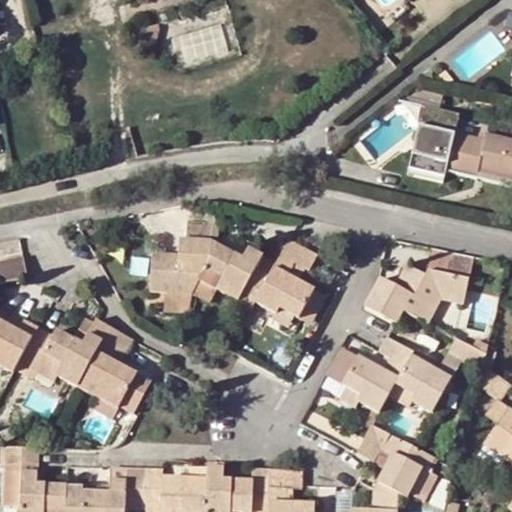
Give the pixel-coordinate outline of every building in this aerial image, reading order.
[(468,77),(507,48),(493,29),(454,58),(468,77)] [(142,42),(139,52),(153,56),(155,46),(142,42)] [(436,115),(435,123),(429,145),(428,153),(448,159),(445,173),(475,181),(477,175),(478,168),(511,175),(511,140),(484,134),(483,142),(454,135),(457,121),(436,115)] [(511,182),(511,175),(478,168),(477,175),(511,182)] [(164,298),(189,300),(198,282),(204,272),(217,248),(218,229),(187,228),(186,243),(179,243),(179,258),(150,258),(149,287),(162,289),(161,298),(164,298)] [(317,259),(289,243),(276,266),(268,280),(254,306),(275,318),(278,313),(293,321),(296,323),(314,293),(298,284),(287,278),(293,266),(305,272),(308,274),(317,259)] [(215,292),(250,312),(254,306),(268,280),(255,273),(262,259),(248,252),(243,261),(217,248),(204,272),(221,282),(215,292)] [(455,279),(459,256),(433,251),(429,273),(455,279)] [(268,280),(276,266),(262,259),(255,273),(268,280)] [(0,285),(27,280),(23,260),(0,264),(0,285)] [(298,284),(305,272),(293,266),(287,278),(298,284)] [(468,282),(455,279),(429,273),(426,278),(406,267),(398,281),(403,284),(399,291),(393,288),(380,281),(365,308),(396,325),(404,313),(429,326),(431,322),(442,302),(451,304),(463,307),(468,282)] [(204,272),(198,282),(215,292),(221,282),(204,272)] [(398,281),(393,288),(399,291),(403,284),(398,281)] [(148,297),(161,298),(162,289),(149,287),(148,297)] [(325,299),(314,293),(296,323),(308,329),(325,299)] [(164,298),(163,314),(187,315),(189,300),(164,298)] [(442,302),(431,322),(438,326),(451,304),(442,302)] [(278,313),(275,318),(272,323),(287,332),(293,321),(278,313)] [(21,326),(0,315),(0,323),(16,333),(21,326)] [(0,369),(12,376),(18,366),(38,329),(24,321),(21,326),(16,333),(0,323),(0,369)] [(125,336),(97,321),(88,336),(102,344),(78,389),(98,400),(118,411),(119,408),(133,415),(145,393),(132,385),(137,376),(119,367),(110,361),(125,336)] [(38,329),(18,366),(22,369),(18,373),(32,381),(35,376),(52,386),(56,380),(77,391),(78,389),(102,344),(88,336),(80,347),(75,344),(56,333),(53,338),(38,329)] [(82,332),(75,344),(80,347),(88,336),(82,332)] [(134,341),(125,336),(110,361),(119,367),(134,341)] [(357,405),(379,418),(389,400),(395,388),(412,358),(414,354),(388,339),(378,353),(390,360),(383,371),(359,357),(341,387),(360,399),(357,405)] [(483,366),(486,356),(472,348),(457,340),(448,354),(462,363),(481,376),(483,366)] [(486,356),(488,347),(476,341),(472,348),(486,356)] [(342,348),(337,357),(351,353),(342,348)] [(337,357),(326,378),(341,387),(359,357),(351,353),(337,357)] [(448,354),(445,359),(459,368),(462,363),(448,354)] [(438,373),(412,358),(395,388),(414,401),(411,406),(431,417),(459,368),(445,359),(438,373)] [(481,376),(478,386),(499,400),(509,385),(483,366),(481,376)] [(150,384),(137,376),(132,385),(145,393),(150,384)] [(360,399),(341,387),(334,399),(353,411),(357,405),(360,399)] [(395,388),(389,400),(407,411),(411,406),(414,401),(395,388)] [(118,411),(98,400),(94,408),(113,419),(118,411)] [(511,409),(499,400),(487,417),(492,421),(498,426),(511,409)] [(511,409),(498,426),(493,433),(484,446),(511,465),(511,409)] [(493,433),(498,426),(492,421),(487,428),(493,433)] [(357,456),(370,463),(374,465),(381,452),(391,457),(384,470),(377,485),(400,498),(406,501),(409,496),(423,471),(429,475),(437,460),(373,428),(357,456)] [(39,450),(0,448),(0,467),(4,468),(2,508),(20,509),(20,511),(65,511),(67,488),(38,485),(39,450)] [(381,452),(374,465),(384,470),(391,457),(381,452)] [(218,470),(218,462),(208,461),(207,469),(218,470)] [(190,482),(191,469),(183,468),(183,482),(190,482)] [(127,470),(111,469),(110,485),(126,487),(127,470)] [(205,511),(207,469),(199,469),(191,469),(190,482),(183,482),(162,481),(162,471),(144,471),(142,511),(205,511)] [(218,470),(207,469),(205,511),(268,511),(271,472),(254,471),(253,483),(224,481),(224,470),(218,470)] [(125,511),(129,511),(142,511),(144,471),(127,470),(126,487),(110,485),(110,487),(110,496),(83,495),(84,490),(67,488),(65,511),(125,511)] [(423,471),(409,496),(419,502),(434,477),(429,475),(423,471)] [(303,473),(271,472),(268,511),(314,511),(315,507),(292,506),(285,506),(286,491),(294,492),(302,493),(302,488),(303,473)] [(377,485),(374,489),(384,494),(399,502),(400,498),(377,485)] [(84,489),(84,490),(83,495),(110,496),(110,487),(101,487),(101,489),(84,489)] [(374,489),(372,511),(381,511),(384,494),(374,489)] [(292,506),(294,492),(286,491),(285,506),(292,506)] [(397,511),(398,508),(399,502),(384,494),(381,511),(397,511)]
